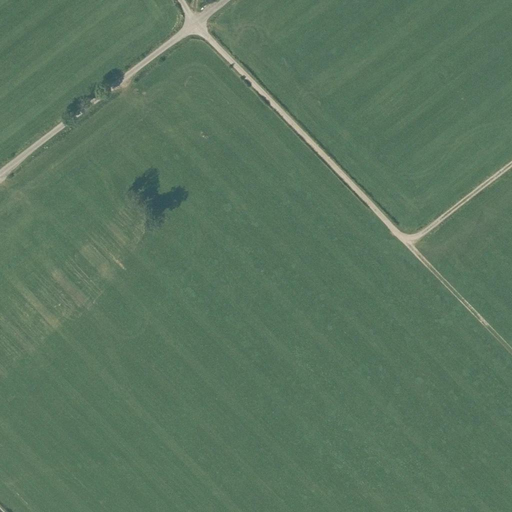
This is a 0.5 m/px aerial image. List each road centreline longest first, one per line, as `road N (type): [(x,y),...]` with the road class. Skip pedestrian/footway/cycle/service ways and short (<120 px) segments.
road 1 (track): [(407,242),(195,23)]
road 2 (track): [(195,23),(0,172)]
road 3 (track): [(511,351),(407,242)]
road 4 (track): [(511,162),(407,242)]
